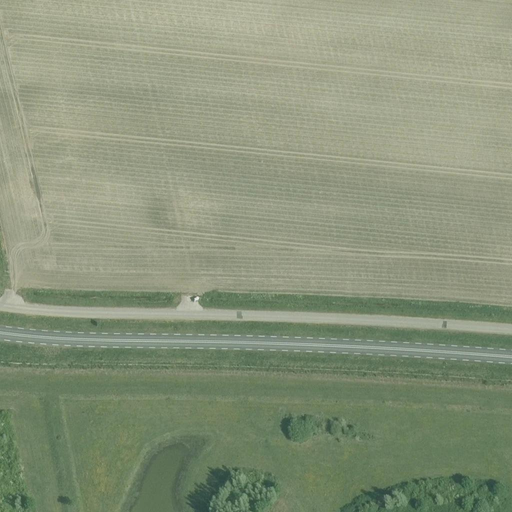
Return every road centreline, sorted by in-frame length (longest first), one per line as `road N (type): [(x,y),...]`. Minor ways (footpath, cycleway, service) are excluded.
road 1 (primary): [(0,333),(511,357)]
road 2 (unclassified): [(0,305),(511,329)]
